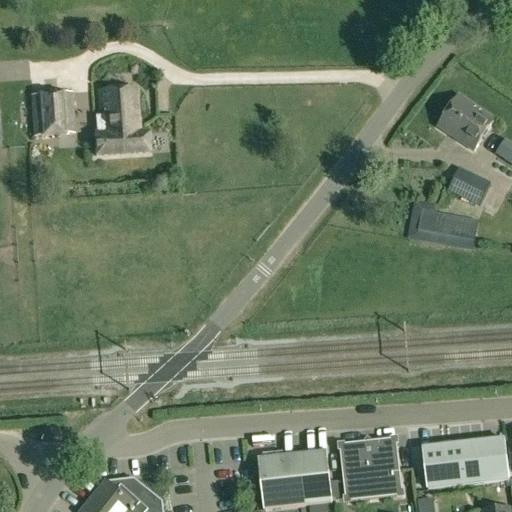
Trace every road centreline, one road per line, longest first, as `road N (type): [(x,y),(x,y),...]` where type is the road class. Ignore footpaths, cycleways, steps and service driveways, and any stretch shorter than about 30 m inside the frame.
road 1 (unclassified): [(96,434),(180,359),(278,250),(435,51),(509,0)]
road 2 (unclassified): [(96,434),(136,446),(182,430),(511,407)]
